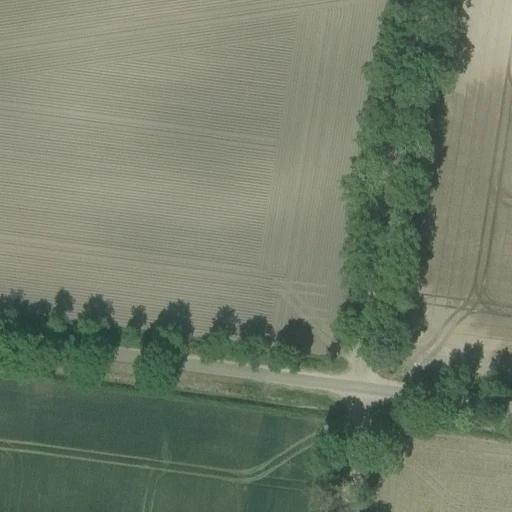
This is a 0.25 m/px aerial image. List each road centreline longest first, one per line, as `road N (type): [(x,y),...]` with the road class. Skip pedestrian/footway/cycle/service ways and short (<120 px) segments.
road 1 (track): [(343,511),(419,0)]
road 2 (unclassified): [(511,408),(0,340)]
